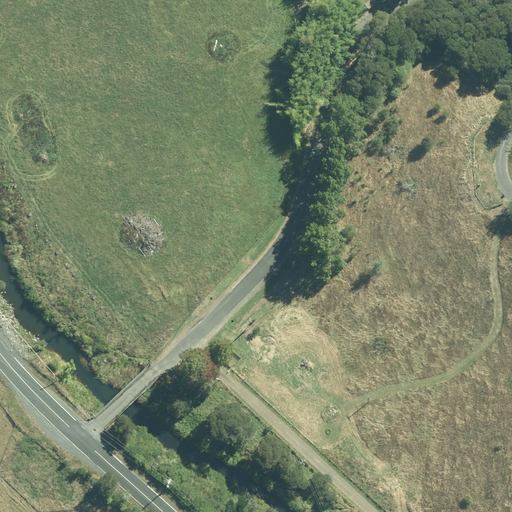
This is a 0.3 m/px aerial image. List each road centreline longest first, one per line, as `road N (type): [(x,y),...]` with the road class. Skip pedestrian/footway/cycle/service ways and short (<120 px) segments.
road 1 (unclassified): [(510,0),(402,3),(370,20),(342,56),(303,148),(285,237),(158,395),(114,469)]
road 2 (tertiary): [(0,353),(114,469)]
